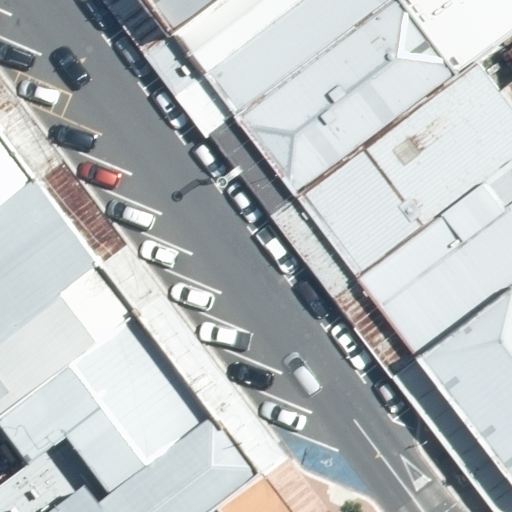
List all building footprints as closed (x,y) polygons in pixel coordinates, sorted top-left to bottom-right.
[(101,0),(149,59),(225,0),(101,0)] [(306,0),(225,0),(149,59),(178,100),(306,0)] [(306,0),(178,100),(207,140),(392,0),(306,0)] [(511,0),(392,0),(207,140),(267,215),(482,65),(511,42),(511,0)] [(267,215),(333,301),(511,164),(511,102),(482,65),(267,215)] [(511,164),(333,301),(393,378),(511,297),(511,164)] [(0,194),(10,187),(0,173),(0,194)] [(0,317),(69,267),(10,187),(0,194),(0,317)] [(56,483),(72,506),(184,424),(69,267),(0,317),(0,511),(4,511),(51,478),(56,483)] [(511,511),(511,297),(393,378),(498,511),(511,511)] [(193,511),(239,480),(193,418),(72,506),(56,483),(15,511),(193,511)] [(263,511),(239,480),(193,511),(263,511)]
